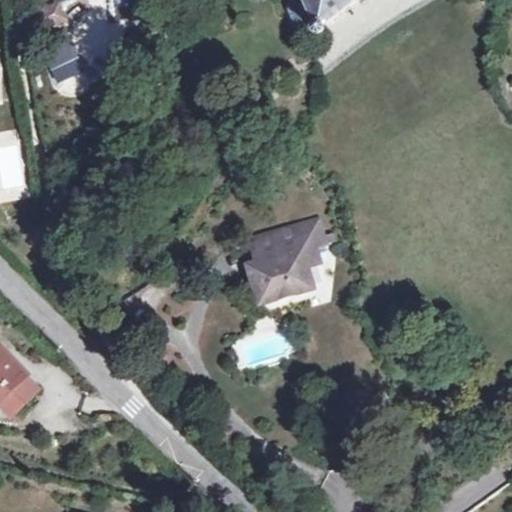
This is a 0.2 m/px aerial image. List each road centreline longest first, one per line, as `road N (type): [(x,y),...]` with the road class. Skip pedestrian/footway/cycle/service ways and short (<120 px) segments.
road 1 (tertiary): [(0,269),(255,511)]
road 2 (residential): [(511,398),(391,476),(366,511)]
